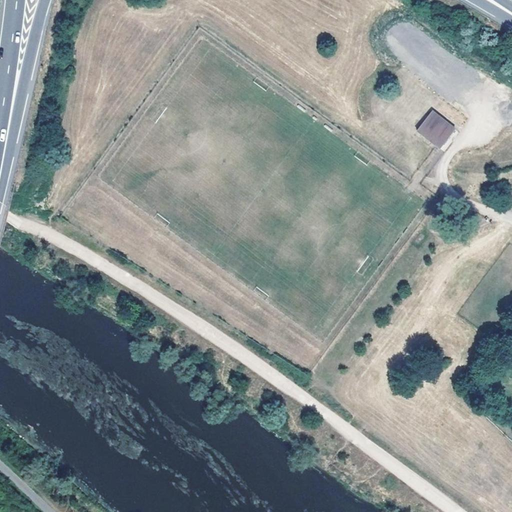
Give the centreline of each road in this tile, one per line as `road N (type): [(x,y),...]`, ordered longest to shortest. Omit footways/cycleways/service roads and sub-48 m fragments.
road 1 (unclassified): [(0,208),(185,320),(452,511)]
road 2 (track): [(414,45),(480,97),(485,112),(445,156),(441,183),(511,224)]
road 3 (motorway): [(0,153),(45,0)]
